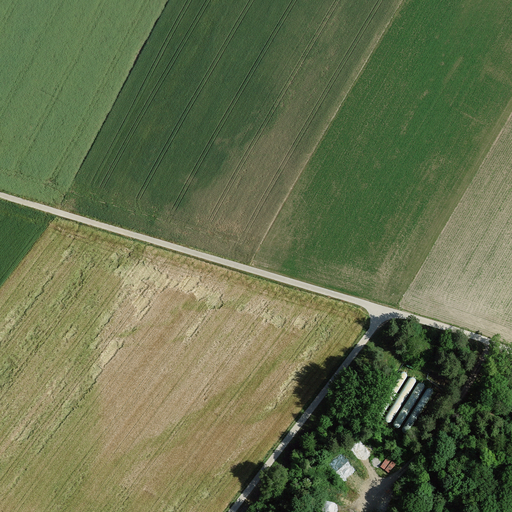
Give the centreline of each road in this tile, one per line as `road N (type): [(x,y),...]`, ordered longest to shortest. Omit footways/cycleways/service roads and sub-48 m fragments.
road 1 (track): [(511,351),(0,194)]
road 2 (track): [(378,308),(233,511)]
road 3 (track): [(491,342),(476,370),(492,418),(449,460),(425,511)]
